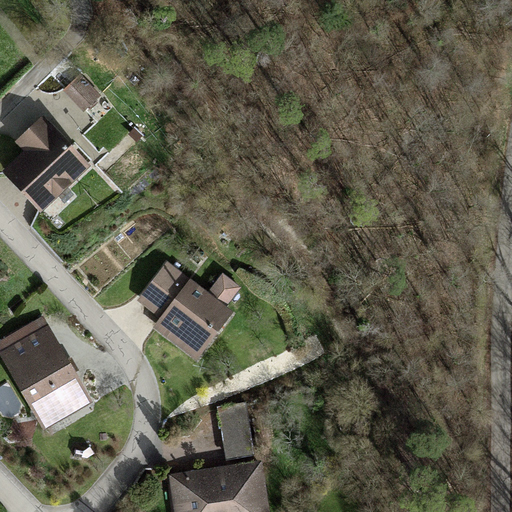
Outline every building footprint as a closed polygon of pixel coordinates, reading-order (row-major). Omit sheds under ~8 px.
[(28,162),(15,176),(50,210),(83,176),(37,131),(17,152),(28,162)] [(163,316),(185,284),(164,270),(142,301),(163,316)] [(163,316),(157,325),(198,353),(226,313),(185,284),(163,316)] [(48,327),(6,351),(45,420),(87,397),(48,327)] [(246,406),(222,409),(228,458),(252,455),(246,406)] [(266,511),(260,464),(172,475),(177,511),(266,511)]
